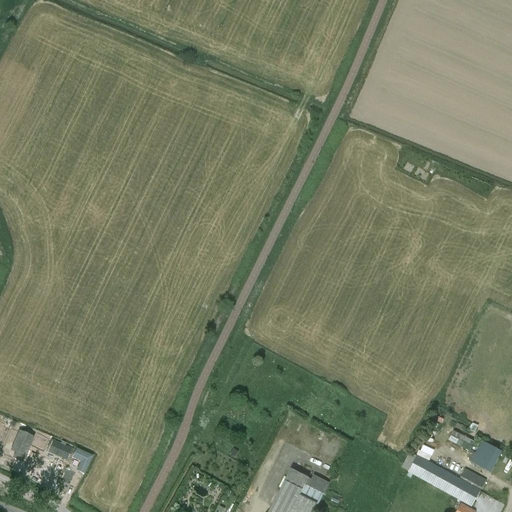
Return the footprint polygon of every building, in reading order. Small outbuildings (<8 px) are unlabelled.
[(22,460),(24,456),(25,456),(29,446),(33,437),(19,431),(11,450),(17,453),(15,457),(22,460)] [(470,452),(475,441),(452,431),(448,441),(470,452)] [(35,432),(33,437),(29,446),(43,451),(48,438),(35,432)] [(320,445),(317,457),(332,462),(338,441),(330,438),(327,447),(320,445)] [(68,461),(73,450),(51,441),(46,452),(68,461)] [(490,473),(502,452),(482,441),(471,462),(490,473)] [(78,461),(79,461),(81,462),(76,471),(84,474),(92,457),(76,449),(72,458),(74,459),(74,460),(78,461)] [(409,453),(401,467),(409,471),(417,457),(409,453)] [(417,457),(409,471),(472,506),(480,492),(417,457)] [(329,483),(313,475),(311,480),(307,478),(308,478),(290,469),(268,511),(312,511),(316,504),(318,505),(324,494),(329,483)] [(481,490),(486,481),(465,469),(460,478),(481,490)]
